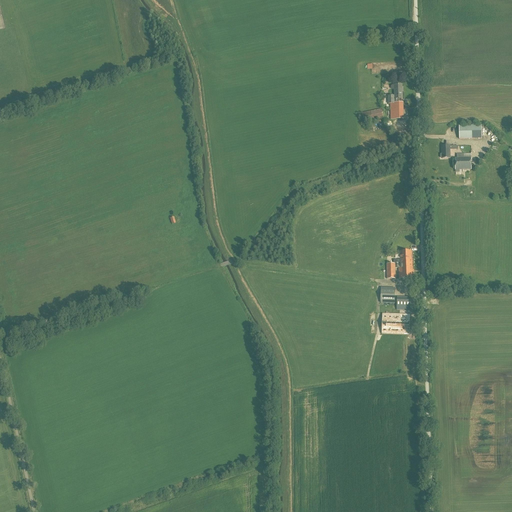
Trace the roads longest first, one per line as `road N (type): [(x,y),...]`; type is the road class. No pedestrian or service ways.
road 1 (unclassified): [(432,511),(417,0)]
road 2 (unclassified): [(34,511),(0,355)]
